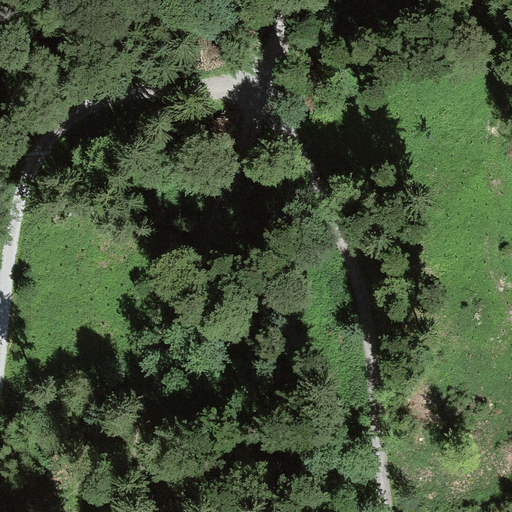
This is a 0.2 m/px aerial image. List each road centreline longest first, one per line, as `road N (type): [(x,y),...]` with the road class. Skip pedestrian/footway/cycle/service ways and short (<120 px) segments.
road 1 (track): [(263,96),(337,223),(362,319),(385,511)]
road 2 (track): [(263,96),(162,333),(141,407),(134,511)]
road 3 (track): [(0,330),(14,211),(38,154),(67,125),(109,99),(155,85),(263,96)]
road 4 (track): [(34,511),(90,465),(123,412),(141,407)]
